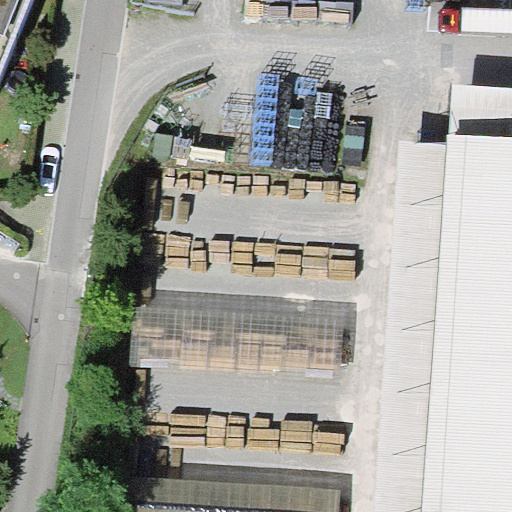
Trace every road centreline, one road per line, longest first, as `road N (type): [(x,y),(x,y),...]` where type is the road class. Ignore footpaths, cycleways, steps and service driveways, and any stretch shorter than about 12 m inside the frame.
road 1 (residential): [(65,281),(105,0)]
road 2 (residential): [(32,511),(65,281)]
